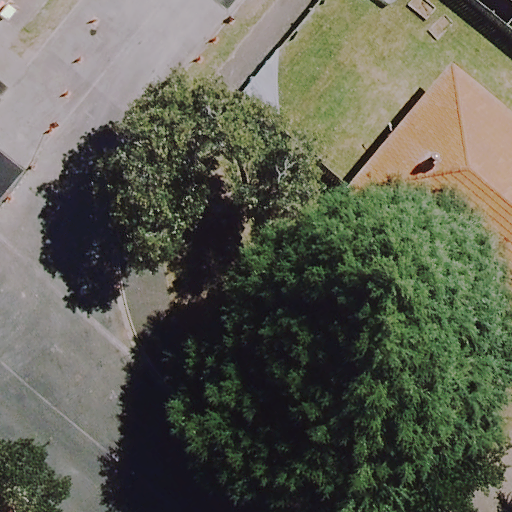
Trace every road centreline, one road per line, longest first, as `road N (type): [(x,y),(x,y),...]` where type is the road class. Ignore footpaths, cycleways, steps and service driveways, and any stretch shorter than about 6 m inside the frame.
road 1 (residential): [(165,0),(0,199)]
road 2 (residential): [(0,365),(174,511)]
